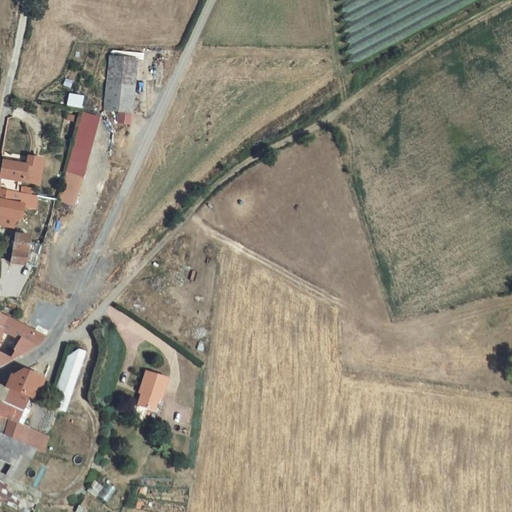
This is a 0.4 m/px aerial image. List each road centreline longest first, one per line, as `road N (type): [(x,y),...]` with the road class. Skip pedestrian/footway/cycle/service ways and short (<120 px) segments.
road 1 (track): [(501,0),(334,120),(248,161),(185,211),(130,276)]
road 2 (unclassified): [(56,334),(213,0)]
road 3 (unclassified): [(0,131),(28,0)]
